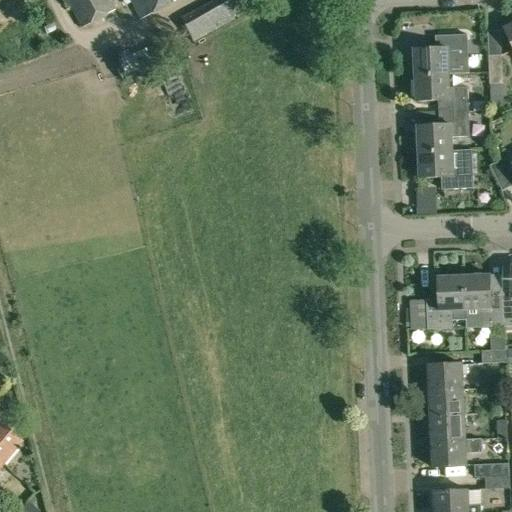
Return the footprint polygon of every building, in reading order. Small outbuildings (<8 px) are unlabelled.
[(65,0),(81,28),(114,11),(109,0),(128,0),(139,20),(176,0),(65,0)] [(211,0),(179,17),(193,42),(240,16),(231,0),(211,0)] [(414,49),(415,77),(450,75),(450,62),(466,62),(465,35),(455,36),(436,36),(437,49),(414,49)] [(489,56),(490,85),(503,84),(501,56),(489,56)] [(439,101),(439,113),(469,112),(468,87),(451,88),(450,75),(415,77),(416,102),(439,101)] [(418,126),(419,153),(453,152),(452,138),(470,137),(469,112),(439,113),(440,125),(418,126)] [(442,178),(442,191),(472,190),(471,164),(453,165),(453,152),(419,153),(420,179),(442,178)] [(511,187),(511,164),(509,158),(490,167),(502,192),(511,187)] [(466,311),(467,328),(505,327),(503,288),(502,288),(503,298),(491,298),(490,276),(465,277),(466,311)] [(427,300),(428,330),(453,329),(453,312),(466,311),(465,277),(438,278),(439,300),(427,300)] [(511,287),(503,288),(505,327),(511,326),(511,287)] [(482,351),(483,364),(507,363),(506,350),(482,351)] [(429,366),(430,392),(464,390),(463,364),(429,366)] [(494,388),(495,406),(506,406),(505,388),(494,388)] [(430,392),(431,417),(465,416),(464,390),(430,392)] [(431,417),(432,443),(466,441),(466,440),(465,416),(431,417)] [(497,421),(498,439),(508,438),(507,420),(497,421)] [(0,462),(2,464),(20,441),(0,424),(0,462)] [(432,443),(433,468),(468,466),(467,453),(482,453),(482,439),(466,440),(466,441),(432,443)] [(485,479),(509,478),(509,464),(485,465),(473,466),(474,478),(485,477),(485,479)] [(507,495),(511,495),(511,489),(510,489),(509,478),(485,479),(486,490),(507,489),(507,495)] [(435,493),(435,511),(481,511),(481,490),(435,493)] [(27,503),(19,511),(37,511),(38,511),(27,503)]
